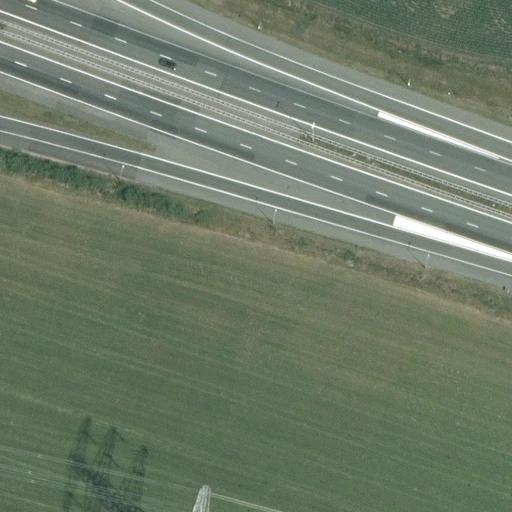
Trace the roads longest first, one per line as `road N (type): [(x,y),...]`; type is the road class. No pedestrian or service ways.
road 1 (motorway): [(0,57),(511,239)]
road 2 (motorway): [(511,181),(8,0)]
road 3 (motorway): [(0,124),(390,234),(511,260)]
road 4 (motorway): [(511,167),(132,0)]
